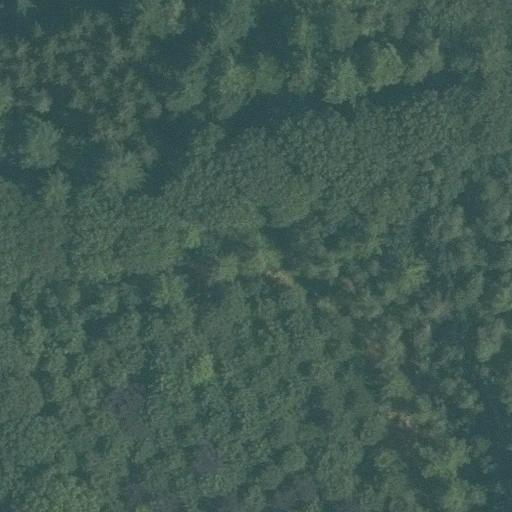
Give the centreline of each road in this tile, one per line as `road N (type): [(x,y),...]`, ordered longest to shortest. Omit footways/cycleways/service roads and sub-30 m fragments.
road 1 (track): [(0,234),(416,128)]
road 2 (track): [(416,128),(511,359)]
